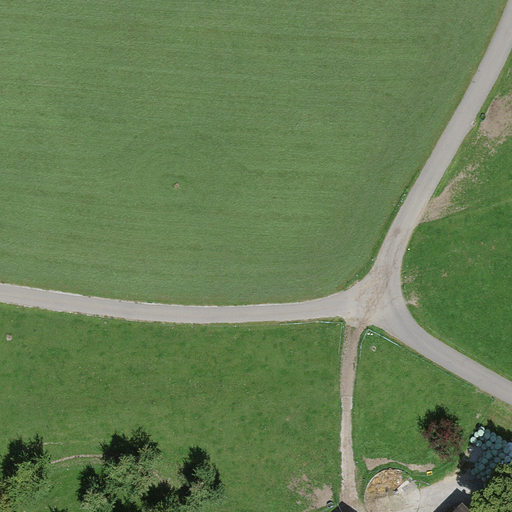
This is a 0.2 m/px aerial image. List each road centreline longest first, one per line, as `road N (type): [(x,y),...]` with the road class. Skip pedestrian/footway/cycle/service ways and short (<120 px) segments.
road 1 (unclassified): [(378,301),(236,317),(0,292)]
road 2 (unclassified): [(511,20),(378,301)]
road 3 (unclassified): [(511,390),(378,301)]
